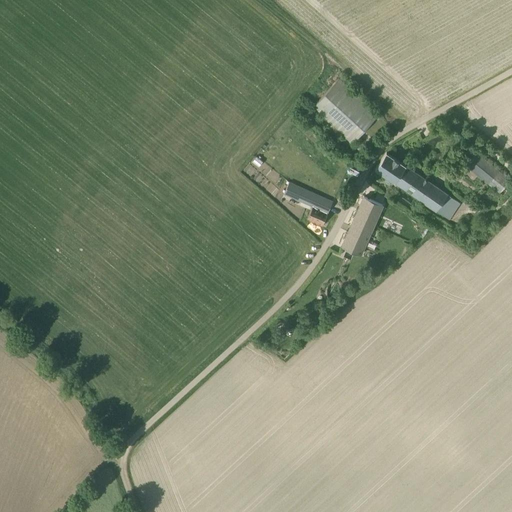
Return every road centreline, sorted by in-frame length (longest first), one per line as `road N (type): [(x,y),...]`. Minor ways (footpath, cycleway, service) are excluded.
road 1 (unclassified): [(136,511),(119,469),(125,449),(297,288),(370,164),(412,127),(511,71)]
road 2 (track): [(262,0),(412,127)]
